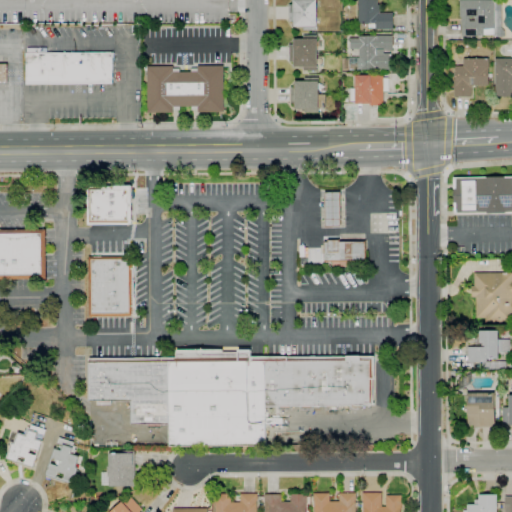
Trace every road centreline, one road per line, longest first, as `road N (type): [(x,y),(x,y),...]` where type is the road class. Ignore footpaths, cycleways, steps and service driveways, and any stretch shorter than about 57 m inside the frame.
road 1 (primary): [(362,146),(0,150)]
road 2 (tertiary): [(428,511),(427,216)]
road 3 (residential): [(190,467),(429,461)]
road 4 (residential): [(255,0),(257,148)]
road 5 (tertiary): [(426,145),(425,0)]
